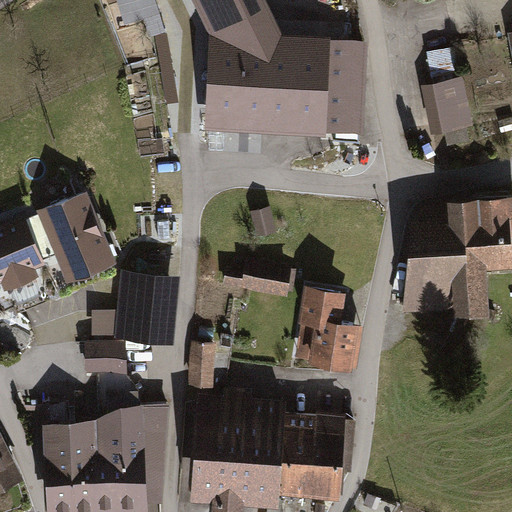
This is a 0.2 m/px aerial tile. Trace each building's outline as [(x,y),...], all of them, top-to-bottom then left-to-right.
[(119,0),(125,21),(162,11),(159,0),(119,0)] [(230,0),(203,0),(209,11),(230,0)] [(230,0),(209,11),(207,12),(214,23),(210,118),(360,125),(364,42),(258,38),(259,21),(248,0),(230,0)] [(428,47),(432,74),(454,71),(451,44),(428,47)] [(459,79),(434,84),(442,124),(467,119),(459,79)] [(424,82),(432,131),(441,130),(433,80),(424,82)] [(42,209),(53,236),(95,219),(84,192),(42,209)] [(415,218),(407,294),(458,291),(459,308),(447,336),(469,341),(480,307),(479,285),(484,285),(483,259),(511,257),(511,212),(508,213),(508,196),(427,201),(415,218)] [(255,212),(259,230),(272,227),(268,209),(255,212)] [(24,216),(0,226),(0,276),(3,275),(5,279),(31,268),(30,264),(42,259),(37,247),(31,233),(24,216)] [(53,236),(64,263),(106,246),(95,219),(53,236)] [(43,228),(31,233),(37,247),(47,242),(45,237),(46,236),(43,228)] [(106,246),(64,263),(71,278),(112,260),(106,246)] [(249,260),(247,271),(227,267),(225,279),(284,289),(287,266),(249,260)] [(341,291),(308,286),(304,315),(319,317),(313,356),(355,362),(361,323),(336,320),(341,291)] [(94,305),(94,330),(118,329),(118,305),(94,305)] [(125,366),(124,340),(100,341),(101,366),(125,366)] [(213,342),(195,341),(194,381),(211,381),(213,342)] [(202,403),(200,438),(279,443),(282,412),(282,401),(247,399),(247,388),(229,387),(228,393),(202,403)] [(49,434),(51,465),(141,461),(140,401),(112,402),(114,439),(95,440),(94,431),(49,434)] [(282,412),(279,443),(317,446),(318,414),(282,412)] [(317,446),(317,488),(336,489),(339,462),(350,462),(354,418),(344,418),(344,416),(318,414),(317,446)] [(0,482),(15,475),(0,444),(0,440),(4,439),(0,430),(0,482)] [(200,438),(197,479),(219,481),(217,505),(238,506),(240,482),(276,485),(279,443),(200,438)] [(279,443),(276,485),(317,488),(317,446),(279,443)] [(141,461),(51,465),(53,504),(114,502),(114,511),(147,511),(147,500),(143,500),(141,461)]
